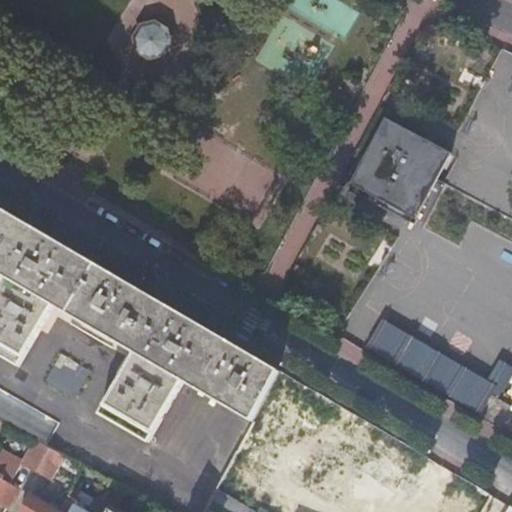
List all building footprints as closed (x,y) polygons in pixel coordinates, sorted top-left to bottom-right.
[(154,66),(166,62),(174,51),(173,36),(159,28),(144,31),(141,37),(137,43),(140,58),(154,66)] [(496,74),(509,79),(511,71),(511,52),(505,50),(496,74)] [(348,183),(414,217),(448,151),(383,117),(355,170),(348,183)] [(184,382),(254,422),(281,375),(239,349),(187,319),(137,289),(136,291),(122,283),(109,275),(111,273),(54,240),(0,208),(0,274),(6,278),(0,288),(0,355),(19,367),(55,306),(136,353),(101,414),(149,443),(184,382)] [(296,296),(452,383),(489,317),(333,230),(296,296)] [(75,398),(90,371),(61,355),(46,381),(75,398)] [(483,511),(494,495),(281,375),(254,422),(237,452),(341,511),(483,511)] [(37,471),(50,449),(37,442),(24,464),(37,471)] [(65,457),(50,449),(37,471),(52,480),(65,457)] [(19,490),(11,486),(0,479),(0,463),(4,456),(0,453),(0,503),(8,508),(9,509),(19,490)] [(0,463),(0,479),(11,486),(24,464),(6,454),(4,456),(0,463)] [(257,511),(243,504),(218,489),(210,503),(226,511),(257,511)] [(37,494),(34,498),(43,503),(46,499),(37,494)] [(73,511),(77,505),(79,503),(70,497),(60,511),(58,511),(43,503),(34,498),(31,496),(21,511),(73,511)]
